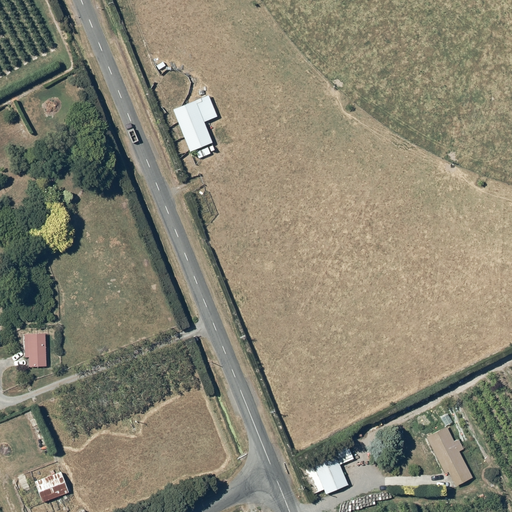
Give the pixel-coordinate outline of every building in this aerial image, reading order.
[(218,117),(209,96),(174,110),(191,152),(213,143),(204,122),(218,117)] [(47,366),(45,333),(25,334),(26,358),(30,357),(30,367),(47,366)] [(454,442),(446,426),(427,436),(445,473),(449,472),(456,486),(472,478),(459,451),(464,449),(459,440),(454,442)] [(354,459),(349,446),(321,457),(300,466),(312,495),(325,489),(327,494),(348,485),(340,465),(354,459)] [(56,474),(55,471),(51,473),(52,475),(35,481),(43,502),(69,493),(61,471),(56,474)]
